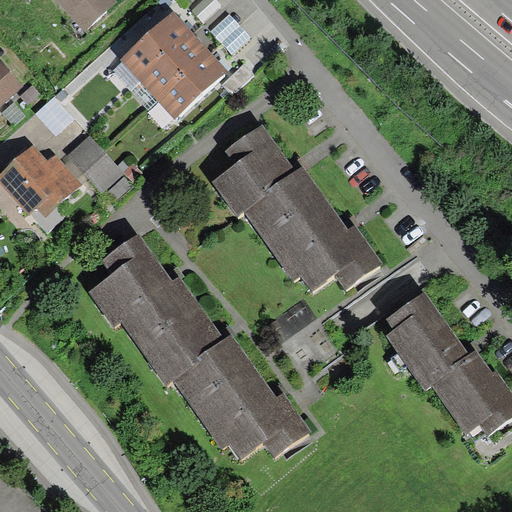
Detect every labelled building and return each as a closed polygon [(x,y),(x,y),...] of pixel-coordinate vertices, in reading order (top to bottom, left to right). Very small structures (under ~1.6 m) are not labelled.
[(50,0),(83,39),(116,11),(106,0),(50,0)] [(121,67),(142,88),(196,42),(175,19),(121,67)] [(215,64),(196,42),(142,88),(163,108),(215,64)] [(233,84),(215,64),(163,108),(178,130),(233,84)] [(0,115),(22,96),(0,70),(0,115)] [(250,222),(269,253),(328,215),(303,175),(289,184),(261,138),(224,161),(234,178),(210,192),(234,232),(250,222)] [(34,157),(0,184),(0,186),(29,223),(36,217),(43,225),(80,195),(53,162),(44,169),(34,157)] [(345,243),(328,215),(269,253),(293,293),(301,288),(311,303),(338,287),(345,298),(384,274),(359,234),(345,243)] [(120,335),(138,363),(201,318),(181,287),(170,294),(139,246),(101,271),(112,289),(89,304),(113,340),(120,335)] [(511,408),(428,299),(386,331),(481,454),(511,429),(511,408)] [(180,389),(197,416),(256,375),(236,345),(224,352),(201,318),(138,363),(162,400),(180,389)] [(276,407),(256,375),(197,416),(235,475),(265,456),(273,468),(308,445),(281,404),(276,407)]
